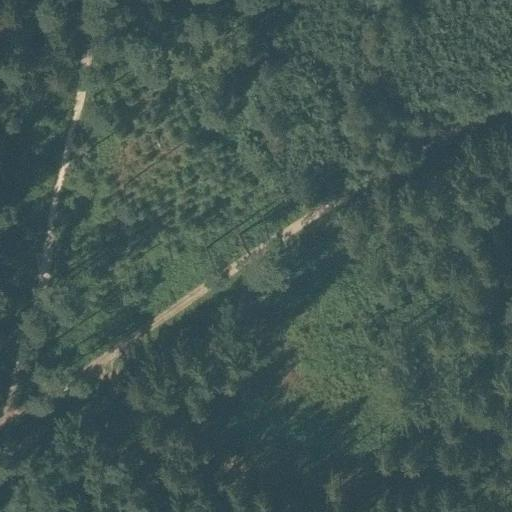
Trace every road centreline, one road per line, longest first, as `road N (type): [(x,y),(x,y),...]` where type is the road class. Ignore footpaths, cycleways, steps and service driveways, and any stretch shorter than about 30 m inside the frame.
road 1 (track): [(511,99),(10,418)]
road 2 (unknown): [(105,0),(10,418)]
road 3 (track): [(109,362),(188,511)]
